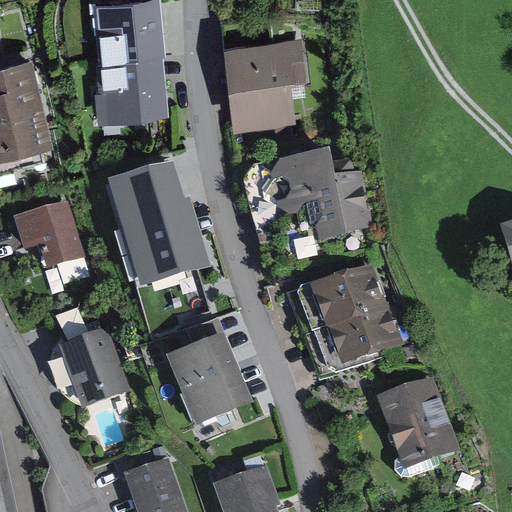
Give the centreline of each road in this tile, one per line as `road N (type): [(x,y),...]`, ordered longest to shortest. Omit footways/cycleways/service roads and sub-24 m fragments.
road 1 (residential): [(199,0),(211,139),(300,412),(320,511)]
road 2 (residential): [(90,511),(0,331)]
road 3 (track): [(401,0),(448,80),(511,146)]
